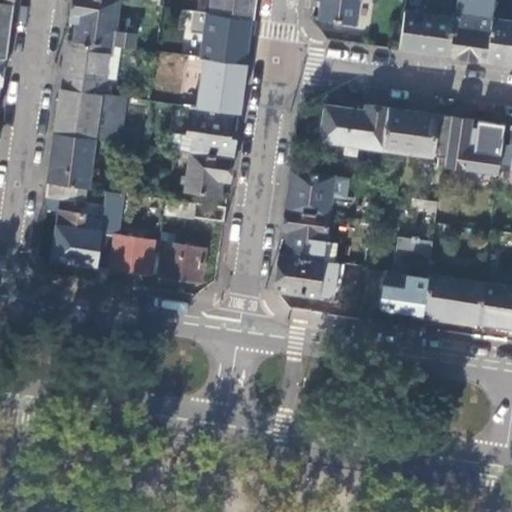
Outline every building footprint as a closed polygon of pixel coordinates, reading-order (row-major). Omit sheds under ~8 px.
[(0,0),(0,57),(5,58),(13,2),(0,0)] [(116,30),(120,0),(73,0),(72,13),(79,15),(75,39),(110,44),(134,47),(136,33),(116,30)] [(252,18),(254,0),(211,0),(210,12),(252,18)] [(356,23),(358,0),(321,0),(319,18),(356,23)] [(454,19),(404,11),(398,50),(421,53),(449,57),(454,19)] [(454,14),(454,19),(449,57),(465,60),(485,63),(491,20),(454,14)] [(511,22),(491,20),(485,63),(501,65),(511,66),(511,22)] [(110,44),(75,39),(68,38),(62,88),(103,93),(110,44)] [(239,113),(246,62),(204,57),(200,86),(187,84),(184,105),(191,106),(233,112),(239,113)] [(103,93),(62,88),(55,132),(95,138),(119,142),(121,142),(127,97),(103,93)] [(164,95),(151,93),(150,100),(163,102),(164,95)] [(233,157),(236,138),(229,137),(233,112),(191,106),(190,120),(184,119),(182,132),(171,131),(169,148),(191,151),(233,157)] [(378,108),(366,106),(365,113),(325,107),(320,140),(384,150),(390,110),(378,108)] [(390,110),(384,150),(445,159),(451,118),(423,114),(390,110)] [(476,122),(451,118),(445,159),(444,166),(498,174),(506,126),(476,122)] [(95,138),(55,132),(48,181),(88,187),(95,138)] [(230,181),(233,157),(191,151),(185,190),(215,194),(217,179),(230,181)] [(347,178),(291,171),(286,210),(328,216),(330,202),(344,204),(347,178)] [(108,190),(88,187),(48,181),(46,198),(106,206),(108,190)] [(227,206),(167,198),(166,211),(192,215),(193,217),(225,221),(227,206)] [(436,213),(437,202),(411,198),(410,209),(436,213)] [(103,233),(98,266),(156,274),(161,242),(115,235),(119,208),(106,206),(103,233)] [(325,240),(328,216),(286,210),(283,230),(289,231),(286,255),(322,260),(325,240)] [(53,259),(98,266),(103,233),(82,230),(84,215),(60,211),(53,259)] [(380,309),(421,315),(425,291),(427,276),(432,244),(397,239),(392,275),(386,274),(381,304),(380,309)] [(335,242),(325,240),(322,260),(332,261),(335,242)] [(161,242),(156,274),(200,281),(205,249),(161,242)] [(317,297),(322,260),(286,255),(279,254),(276,276),(286,278),(283,291),(317,297)] [(363,301),(381,304),(386,274),(367,272),(363,301)] [(475,323),(481,283),(427,276),(425,291),(421,315),(475,323)] [(511,287),(481,283),(475,323),(511,328),(511,287)]
